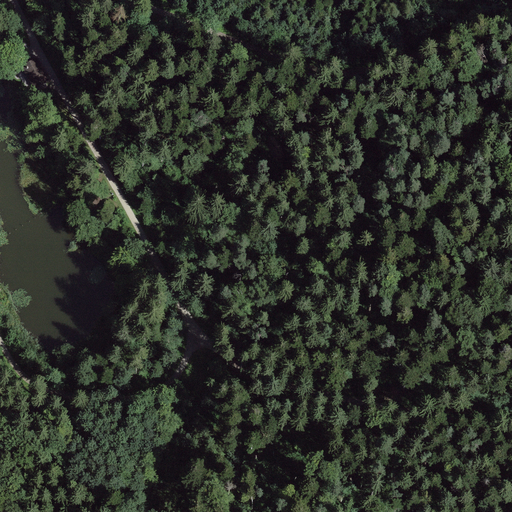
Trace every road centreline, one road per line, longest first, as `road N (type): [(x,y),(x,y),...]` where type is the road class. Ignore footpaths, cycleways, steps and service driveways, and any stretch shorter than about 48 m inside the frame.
road 1 (track): [(12,0),(202,334),(241,371),(288,388),(511,431)]
road 2 (track): [(511,22),(340,75),(172,21)]
road 3 (track): [(0,338),(37,386),(90,398),(146,397),(180,373),(202,334)]
